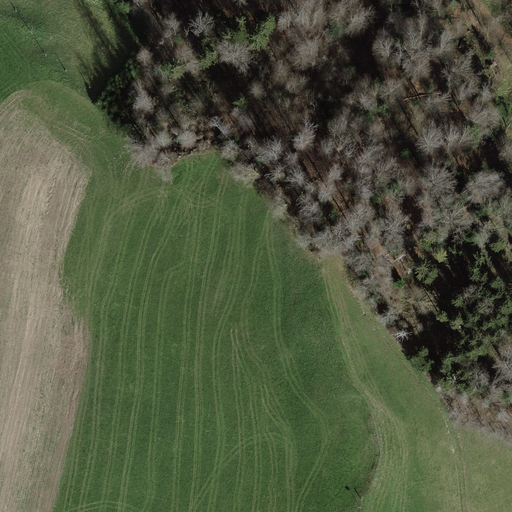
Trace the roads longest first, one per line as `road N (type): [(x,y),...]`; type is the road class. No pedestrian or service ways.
road 1 (track): [(336,255),(441,401),(464,511)]
road 2 (track): [(511,382),(413,248)]
